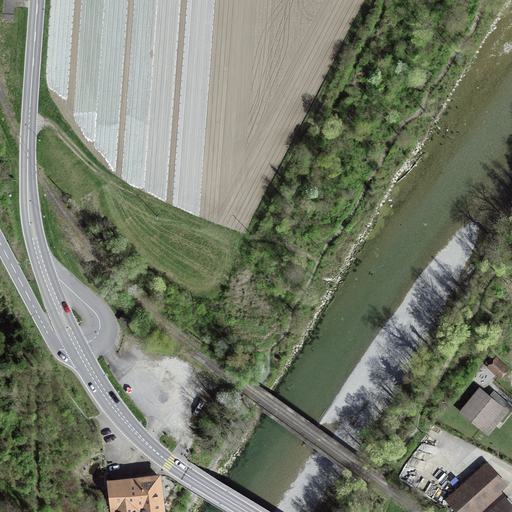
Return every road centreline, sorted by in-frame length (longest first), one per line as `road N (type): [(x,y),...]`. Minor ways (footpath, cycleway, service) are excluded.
road 1 (tertiary): [(42,266),(27,183),(37,0)]
road 2 (track): [(29,113),(142,197),(208,229),(251,238)]
road 3 (tertiary): [(247,511),(154,450),(116,410),(76,346)]
road 4 (tertiary): [(76,346),(55,346),(0,243)]
